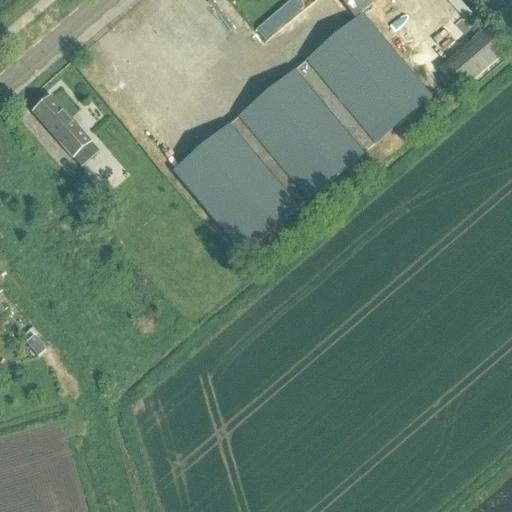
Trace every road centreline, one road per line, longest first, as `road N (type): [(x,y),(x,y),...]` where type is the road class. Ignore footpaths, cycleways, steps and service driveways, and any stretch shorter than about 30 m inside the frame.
road 1 (track): [(121,511),(69,354),(0,270)]
road 2 (tertiary): [(0,90),(106,0)]
